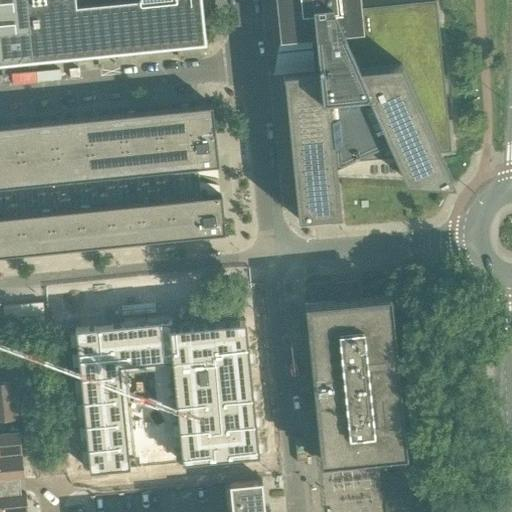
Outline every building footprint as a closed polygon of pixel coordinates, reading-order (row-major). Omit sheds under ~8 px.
[(0,0),(0,65),(205,45),(200,0),(0,0)] [(277,0),(279,7),(278,7),(278,8),(279,8),(281,32),(281,34),(283,34),(283,35),(284,35),(308,32),(309,42),(308,42),(306,43),(305,44),(304,45),(303,47),(303,48),(303,50),(303,51),(304,52),(305,54),(306,55),(307,56),(308,56),(310,56),(312,71),(283,74),(292,161),(296,207),(298,220),(341,215),(339,198),(335,163),(396,157),(399,165),(406,180),(454,183),(440,152),(451,151),(435,0),(434,0),(358,9),(357,0),(358,0),(357,0),(277,0)] [(0,255),(205,234),(220,233),(221,233),(225,233),(224,221),(223,220),(221,195),(219,195),(219,194),(219,195),(202,196),(201,190),(199,171),(198,167),(216,165),(217,165),(217,156),(214,133),(215,133),(215,132),(212,105),(209,105),(208,105),(0,126),(0,255)] [(320,464),(353,461),(406,456),(390,296),(304,305),(320,464)] [(171,318),(75,328),(89,471),(130,467),(119,364),(171,359),(181,461),(258,453),(245,320),(171,327),(171,318)] [(14,381),(0,382),(0,401),(16,400),(14,381)] [(0,420),(18,418),(16,400),(0,401),(0,420)] [(0,433),(0,456),(21,454),(19,432),(0,433)] [(0,487),(20,486),(19,477),(24,477),(21,454),(0,456),(0,487)] [(264,511),(264,504),(261,479),(229,482),(229,484),(231,511),(264,511)] [(0,511),(27,511),(25,494),(21,494),(20,486),(0,487),(0,511)]
